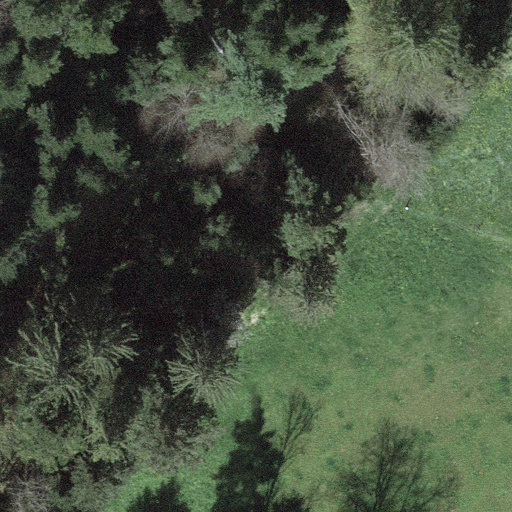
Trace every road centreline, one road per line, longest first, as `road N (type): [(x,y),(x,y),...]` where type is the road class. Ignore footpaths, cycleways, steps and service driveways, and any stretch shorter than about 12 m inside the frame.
road 1 (track): [(0,247),(420,0)]
road 2 (track): [(99,0),(0,102)]
